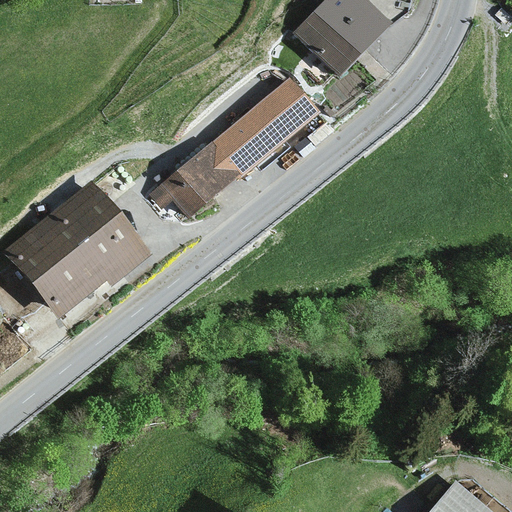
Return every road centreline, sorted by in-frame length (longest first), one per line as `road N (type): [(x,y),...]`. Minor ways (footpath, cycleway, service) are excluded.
road 1 (tertiary): [(460,0),(420,84),(0,420)]
road 2 (track): [(467,0),(497,24),(494,84),(511,139)]
